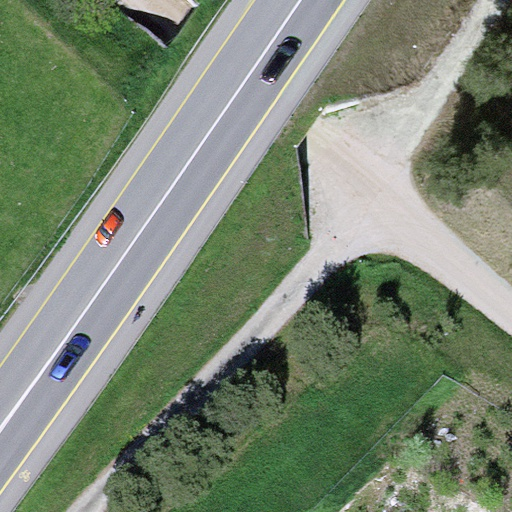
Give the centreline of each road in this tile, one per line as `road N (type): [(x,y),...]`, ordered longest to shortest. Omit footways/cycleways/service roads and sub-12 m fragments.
road 1 (primary): [(291,0),(0,429)]
road 2 (track): [(511,317),(311,131),(134,0)]
road 3 (track): [(375,197),(79,511)]
road 4 (track): [(375,197),(498,0)]
